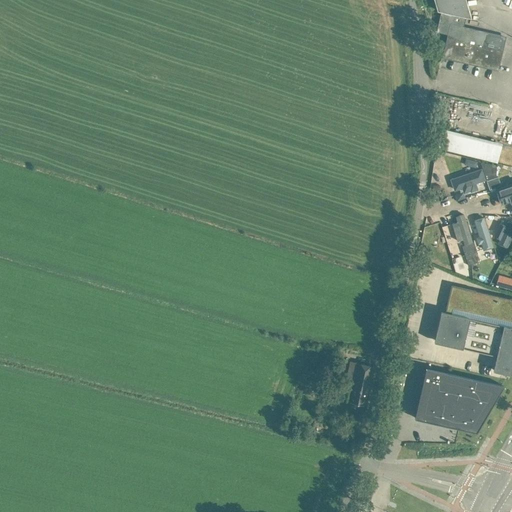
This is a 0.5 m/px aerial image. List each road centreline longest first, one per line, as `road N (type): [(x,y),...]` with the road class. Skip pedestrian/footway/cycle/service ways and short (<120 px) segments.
road 1 (unclassified): [(389,469),(361,461),(419,209)]
road 2 (unclassified): [(419,209),(424,171),(412,0)]
